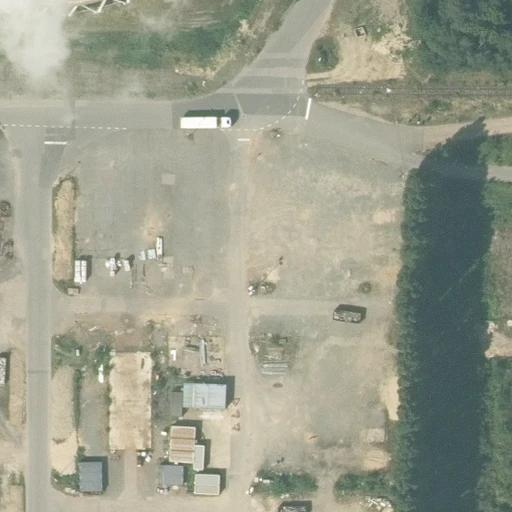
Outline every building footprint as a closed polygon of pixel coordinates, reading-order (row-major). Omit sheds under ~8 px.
[(0,0),(0,13),(61,19),(122,4),(128,0),(0,0)] [(511,237),(489,237),(490,323),(511,322),(511,237)] [(149,324),(148,347),(177,348),(177,324),(149,324)] [(108,450),(149,450),(149,351),(109,351),(108,450)] [(182,406),(223,407),(223,384),(182,384),(182,406)] [(149,427),(150,446),(174,445),(173,437),(180,437),(180,425),(149,427)] [(192,470),(212,470),(211,445),(191,445),(192,470)] [(192,473),(191,493),(218,494),(219,474),(192,473)]
